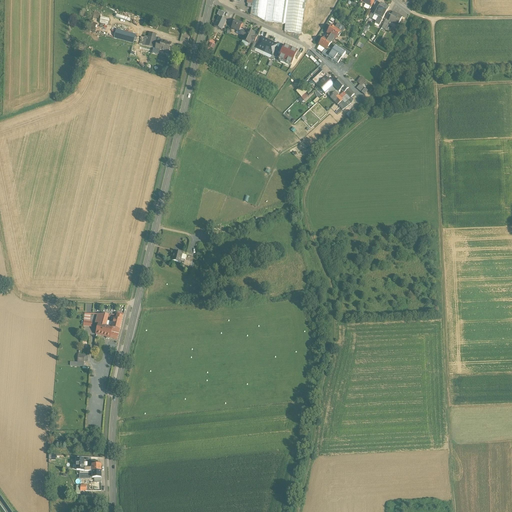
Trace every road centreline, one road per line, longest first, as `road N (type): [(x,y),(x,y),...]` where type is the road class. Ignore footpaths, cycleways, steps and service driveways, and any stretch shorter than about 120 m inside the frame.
road 1 (primary): [(112,511),(118,383),(210,0)]
road 2 (track): [(436,85),(387,98),(320,161),(305,196),(336,337),(299,511)]
road 3 (track): [(436,85),(455,511)]
road 4 (track): [(136,303),(24,299),(15,290),(0,219)]
road 5 (residential): [(210,0),(311,49),(364,99)]
